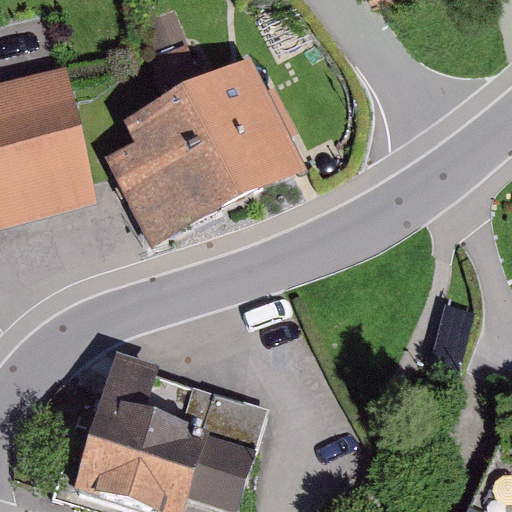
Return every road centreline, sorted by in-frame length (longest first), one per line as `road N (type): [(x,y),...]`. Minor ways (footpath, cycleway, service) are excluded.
road 1 (unclassified): [(470,173),(345,243),(101,325),(31,380),(0,429)]
road 2 (residential): [(470,173),(341,0)]
